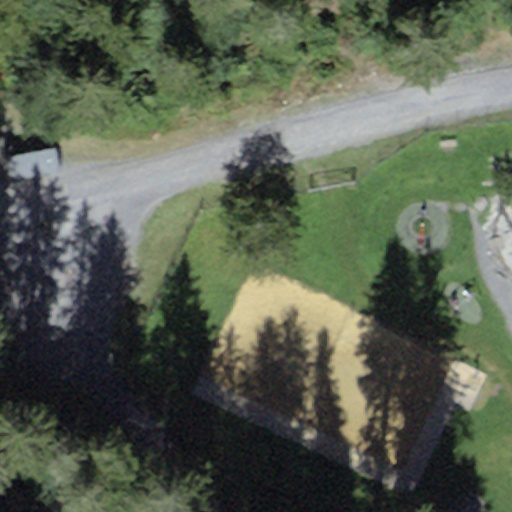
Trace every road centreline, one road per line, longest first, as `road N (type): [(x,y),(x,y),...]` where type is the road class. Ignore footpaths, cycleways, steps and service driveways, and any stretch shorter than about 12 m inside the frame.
road 1 (track): [(511,87),(454,91),(155,173),(63,214),(31,251)]
road 2 (track): [(31,251),(49,329),(110,401),(317,511)]
